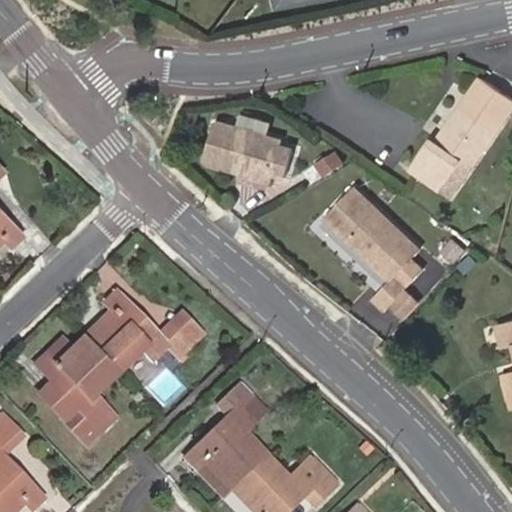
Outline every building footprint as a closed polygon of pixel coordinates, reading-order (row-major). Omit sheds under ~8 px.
[(287,6),(285,0),(269,0),(272,10),(287,6)] [(511,99),(484,79),(441,139),(446,143),(442,148),(437,145),(431,140),(410,169),(443,193),(463,165),(472,172),(511,114),(511,99)] [(223,127),(228,125),(220,122),(214,124),(211,132),(223,127)] [(281,141),(228,125),(223,127),(211,132),(205,158),(208,164),(237,173),(239,164),(250,166),(248,171),(272,179),(273,173),(288,178),(295,151),(280,146),(281,141)] [(446,143),(441,139),(437,145),(442,148),(446,143)] [(239,164),(237,173),(247,176),(248,171),(250,166),(239,164)] [(453,200),(472,172),(463,165),(443,193),(453,200)] [(371,211),(352,193),(320,226),(341,245),(371,211)] [(419,257),(371,211),(341,245),(386,287),(370,305),(383,317),(388,312),(402,297),(421,277),(410,265),(419,257)] [(0,242),(4,239),(11,246),(22,235),(0,212),(0,242)] [(450,246),(440,257),(451,268),(462,257),(450,246)] [(468,262),(455,273),(463,282),(475,271),(468,262)] [(84,337),(119,374),(142,352),(152,362),(168,348),(178,359),(190,347),(170,325),(158,337),(115,293),(104,303),(112,312),(96,327),(95,326),(84,337)] [(414,310),(402,297),(388,312),(401,324),(414,310)] [(181,314),(170,325),(190,347),(201,336),(181,314)] [(511,324),(500,327),(506,350),(511,348),(511,324)] [(95,397),(119,374),(84,337),(71,350),(56,366),(48,357),(37,369),(51,383),(75,409),(63,421),(86,446),(116,419),(95,397)] [(56,366),(71,350),(60,339),(33,364),(37,369),(48,357),(56,366)] [(190,347),(178,359),(182,363),(194,351),(190,347)] [(37,395),(63,421),(75,409),(51,383),(37,395)] [(228,492),(266,456),(244,434),(254,424),(241,410),(252,399),(240,388),(218,408),(229,418),(186,460),(223,497),(228,492)] [(0,511),(14,511),(24,503),(32,511),(43,500),(3,457),(23,438),(2,417),(0,418),(0,511)] [(288,480),(266,456),(228,492),(247,511),(288,511),(304,497),(313,507),(338,482),(314,456),(288,480)] [(247,511),(228,492),(223,497),(236,511),(247,511)]
